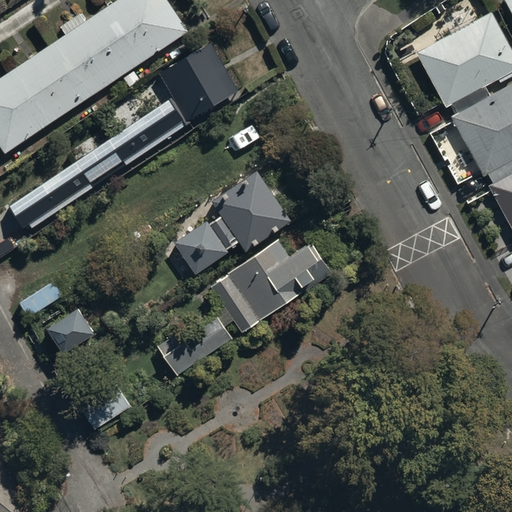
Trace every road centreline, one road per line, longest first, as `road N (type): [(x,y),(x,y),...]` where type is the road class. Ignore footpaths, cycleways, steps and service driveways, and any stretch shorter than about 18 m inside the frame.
road 1 (residential): [(301,15),(448,283),(511,378)]
road 2 (residential): [(106,511),(0,316)]
